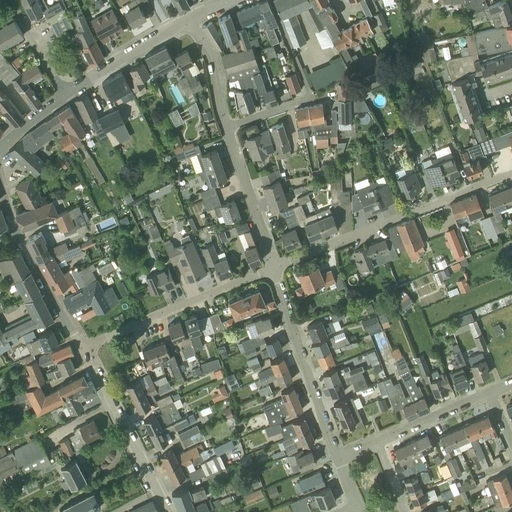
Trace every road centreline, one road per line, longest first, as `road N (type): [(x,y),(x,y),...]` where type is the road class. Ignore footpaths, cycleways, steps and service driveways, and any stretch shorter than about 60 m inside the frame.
road 1 (residential): [(511,175),(274,269)]
road 2 (residential): [(274,269),(82,348)]
road 3 (residential): [(337,458),(274,269)]
road 4 (unclassified): [(168,511),(82,348)]
road 5 (unclassified): [(82,348),(19,238),(0,185)]
road 6 (residential): [(274,269),(225,127)]
road 7 (unclassified): [(67,95),(188,20)]
road 8 (residential): [(377,443),(491,393)]
